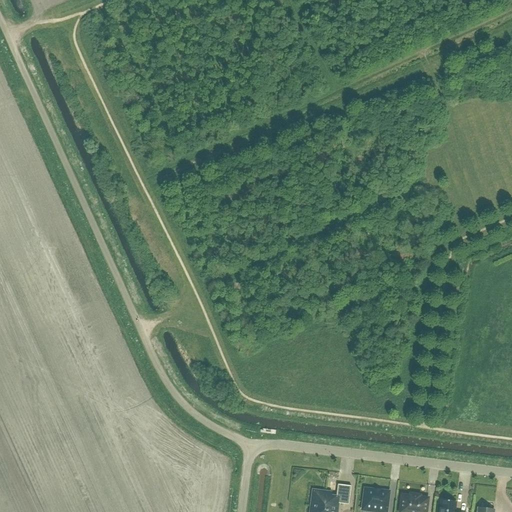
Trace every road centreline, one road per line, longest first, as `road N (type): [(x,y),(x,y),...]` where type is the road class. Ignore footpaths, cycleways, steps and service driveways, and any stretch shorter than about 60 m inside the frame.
road 1 (unclassified): [(248,450),(196,416),(166,383),(0,18)]
road 2 (residential): [(511,473),(275,445),(248,450)]
